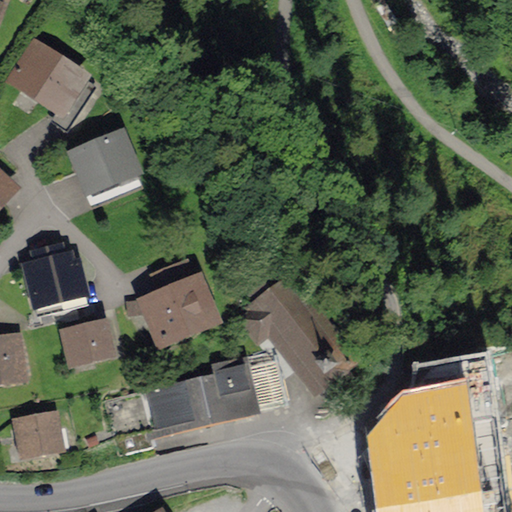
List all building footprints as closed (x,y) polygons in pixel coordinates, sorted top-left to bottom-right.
[(26,47),(0,91),(0,93),(50,123),(77,77),(26,47)] [(146,177),(121,130),(66,159),(90,206),(146,177)] [(0,224),(24,197),(0,176),(0,224)] [(82,304),(75,261),(16,271),(24,314),(82,304)] [(290,276),(242,310),(308,401),(355,367),(290,276)] [(196,277),(128,305),(151,359),(218,331),(196,277)] [(113,357),(103,321),(62,334),(72,369),(113,357)] [(0,388),(33,383),(25,340),(0,344),(0,388)] [(505,511),(487,364),(417,373),(414,391),(372,441),(385,511),(505,511)] [(244,375),(139,396),(147,437),(253,415),(244,375)] [(56,418),(10,420),(12,462),(58,460),(56,418)]
